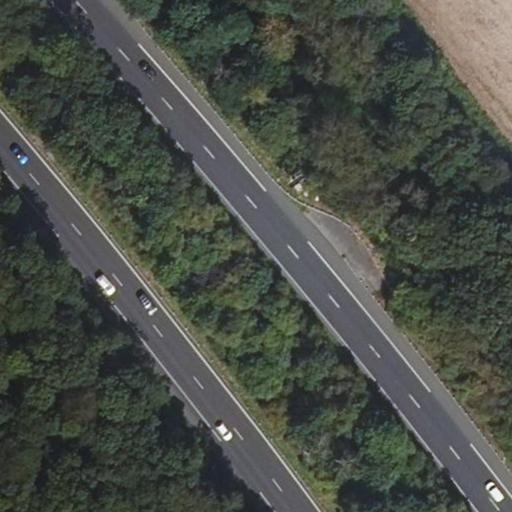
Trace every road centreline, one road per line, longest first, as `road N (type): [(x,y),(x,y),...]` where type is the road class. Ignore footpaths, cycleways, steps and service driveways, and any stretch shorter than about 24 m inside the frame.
road 1 (trunk): [(492,511),(404,395),(68,0)]
road 2 (trunk): [(0,151),(288,511)]
